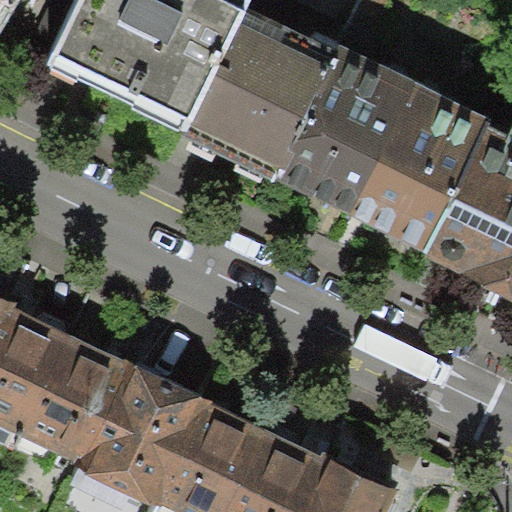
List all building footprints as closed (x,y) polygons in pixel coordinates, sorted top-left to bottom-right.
[(75,0),(49,48),(79,62),(74,72),(101,86),(128,99),(135,86),(185,111),(235,8),(239,0),(75,0)] [(284,0),(332,23),(336,15),(346,20),(356,0),(284,0)] [(235,8),(185,111),(179,124),(215,141),(273,170),(326,63),(330,54),(235,8)] [(326,63),(273,170),(297,182),(347,206),(408,83),(380,69),(372,85),(326,63)] [(427,112),(435,95),(408,83),(347,206),(372,218),(421,242),(473,135),(427,112)] [(461,264),(497,282),(511,250),(511,124),(500,149),(473,135),(421,242),(424,243),(425,240),(439,246),(464,259),(461,264)] [(511,250),(497,282),(510,289),(511,289),(511,250)] [(0,314),(0,436),(12,442),(14,442),(23,425),(68,333),(73,323),(36,305),(31,315),(23,311),(6,303),(0,314)] [(68,333),(23,425),(83,454),(129,359),(127,359),(126,361),(84,341),(68,333)] [(83,454),(82,457),(156,493),(203,396),(147,368),(129,359),(83,454)] [(219,406),(204,399),(205,396),(203,396),(156,493),(149,508),(157,511),(220,511),(262,428),(219,406)] [(297,445),(296,433),(284,427),(275,423),(265,429),(262,428),(220,511),(297,511),(324,458),(297,445)] [(324,458),(297,511),(389,511),(395,500),(386,496),(391,485),(345,462),(326,453),(324,458)]
